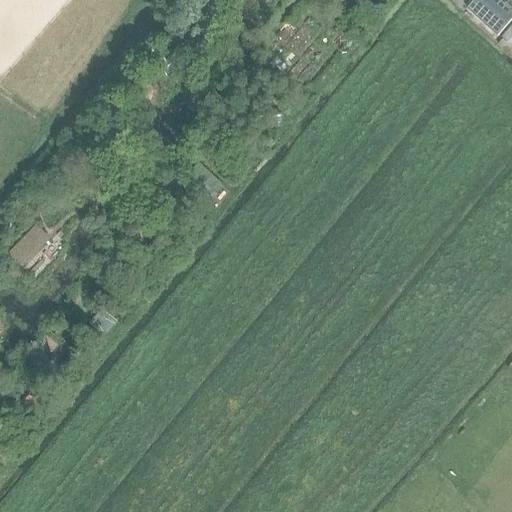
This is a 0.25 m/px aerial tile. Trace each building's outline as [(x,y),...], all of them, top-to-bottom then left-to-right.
[(511,22),(511,3),(508,0),(475,0),(465,11),(497,39),(511,22)] [(511,45),(511,26),(503,37),(511,45)] [(209,41),(199,29),(155,64),(165,77),(209,41)] [(282,128),(281,115),(264,117),(266,130),(282,128)] [(16,261),(41,283),(52,270),(27,249),(16,261)]
